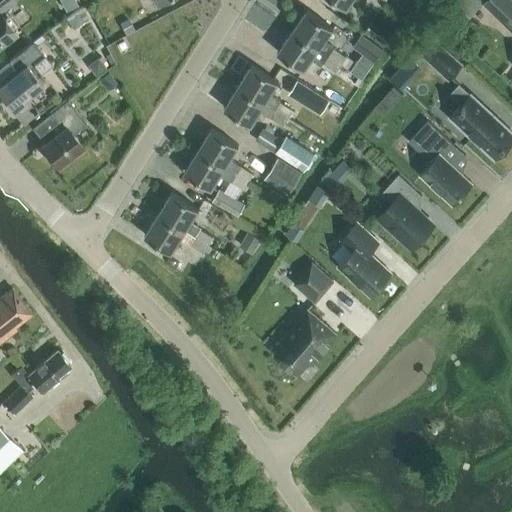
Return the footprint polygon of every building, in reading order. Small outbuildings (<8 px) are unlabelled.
[(0,12),(0,11),(14,0),(0,0),(0,46),(16,34),(0,12)] [(78,4),(75,0),(65,0),(61,2),(65,11),(78,4)] [(334,0),(347,8),(352,0),(334,0)] [(383,3),(378,0),(364,0),(379,9),(383,3)] [(421,3),(417,0),(393,0),(412,15),(413,13),(420,18),(428,9),(421,3)] [(511,2),(509,0),(481,0),(480,1),(503,23),(511,31),(511,2)] [(67,18),(74,28),(84,20),(76,11),(67,18)] [(127,35),(149,22),(143,11),(120,24),(121,24),(116,27),(120,35),(125,32),(127,35)] [(306,11),(292,31),(339,64),(345,55),(324,41),(333,29),(306,11)] [(381,44),(389,31),(371,19),(363,32),(381,44)] [(339,64),(292,31),(278,52),(303,70),(304,70),(308,65),(312,58),(333,72),(339,64)] [(429,33),(414,48),(422,55),(447,79),(461,64),(436,40),(429,33)] [(381,50),(359,35),(352,45),(374,60),(381,50)] [(29,66),(43,55),(32,42),(9,60),(17,70),(0,83),(0,94),(22,122),(38,110),(27,97),(43,84),(29,66)] [(92,61),(91,70),(95,75),(105,68),(98,57),(92,61)] [(409,57),(390,78),(398,85),(417,65),(409,57)] [(251,64),(237,86),(288,118),(293,110),(270,96),(278,81),(251,64)] [(312,66),(305,77),(329,91),(336,80),(312,66)] [(117,84),(108,73),(98,80),(107,92),(117,84)] [(297,80),(289,93),(320,111),(329,96),(322,92),(298,78),(297,80)] [(74,98),(84,110),(107,92),(98,80),(74,98)] [(461,105),(450,116),(495,157),(511,138),(511,131),(471,94),(470,94),(459,84),(449,94),(461,105)] [(402,93),(393,85),(388,91),(396,99),(402,93)] [(288,118),(237,86),(223,108),(251,125),(260,111),(283,125),(288,118)] [(73,135),(85,125),(66,101),(49,113),(62,129),(41,146),(57,166),(82,146),(73,135)] [(123,101),(115,107),(118,113),(127,107),(123,101)] [(443,155),(454,144),(427,119),(408,140),(431,161),(420,173),(452,203),(472,182),(443,155)] [(211,128),(198,149),(247,180),(252,172),(230,158),(239,145),(211,128)] [(315,153),(286,135),(285,137),(283,136),(280,140),(262,129),(255,140),(304,170),(315,153)] [(247,180),(198,149),(184,171),(212,188),(221,174),(242,187),(247,180)] [(288,193),(302,171),(278,156),(264,178),(288,193)] [(324,181),(330,186),(341,174),(335,169),(324,181)] [(391,202),(379,215),(390,226),(388,228),(399,237),(400,235),(412,246),(433,224),(412,206),(422,195),(398,174),(381,193),(391,202)] [(311,198),(320,205),(330,194),(322,186),(311,198)] [(245,202),(220,188),(212,201),(238,215),(245,202)] [(171,192),(158,213),(185,231),(194,237),(195,236),(209,244),(214,236),(190,222),(198,209),(171,192)] [(194,237),(185,231),(158,213),(144,235),(171,252),(180,239),(190,245),(190,243),(204,252),(209,244),(195,236),(194,237)] [(369,252),(378,241),(357,221),(341,239),(352,250),(338,265),(370,294),(390,272),(369,252)] [(297,241),(305,229),(304,229),(293,222),(285,233),(288,235),(297,241)] [(252,251),(259,239),(248,232),(240,243),(252,251)] [(313,262),(296,284),(316,302),(332,282),(313,262)] [(12,326),(29,312),(11,289),(0,298),(0,341),(15,329),(12,326)] [(328,342),(337,333),(308,308),(282,338),(284,340),(274,353),(280,358),(291,368),(298,373),(308,361),(311,363),(319,354),(329,342),(328,342)] [(2,344),(0,345),(0,370),(14,352),(2,344)] [(55,350),(28,373),(21,365),(9,375),(16,383),(19,386),(3,401),(14,412),(32,396),(26,390),(34,383),(42,391),(56,377),(55,376),(68,364),(55,350)] [(0,471),(22,450),(0,427),(0,471)]
